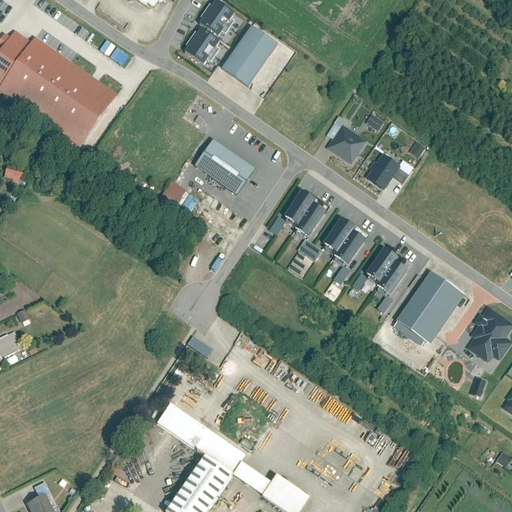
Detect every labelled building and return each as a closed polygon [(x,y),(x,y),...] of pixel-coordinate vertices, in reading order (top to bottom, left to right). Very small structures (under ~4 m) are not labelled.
[(160,0),(131,0),(151,13),(160,0)] [(211,9),(203,21),(205,23),(200,31),(203,32),(198,39),(196,37),(187,50),(189,51),(184,58),(204,71),(208,65),(211,67),(221,53),(218,51),(222,46),(218,43),(223,35),(226,38),(235,25),(233,23),(236,18),(220,7),(217,5),(213,10),(211,9)] [(278,47),(250,28),(222,70),(249,89),(278,47)] [(0,96),(87,152),(121,98),(74,68),(34,41),(31,45),(14,34),(0,55),(0,96)] [(107,58),(114,49),(110,47),(104,56),(107,58)] [(116,51),(109,60),(121,69),(128,60),(116,51)] [(364,125),(376,133),(382,124),(370,116),(364,125)] [(366,144),(342,129),(327,151),(352,167),(366,144)] [(255,170),(213,143),(195,171),(237,198),(255,170)] [(408,155),(417,160),(423,151),(414,145),(408,155)] [(403,167),(386,155),(368,180),(385,192),(403,167)] [(5,168),(3,180),(21,184),(24,172),(5,168)] [(169,216),(185,193),(170,183),(155,207),(169,216)] [(316,206),(302,196),(284,222),(296,230),(294,233),(308,242),(326,216),(314,208),(316,206)] [(355,233),(342,224),(324,249),(336,258),(334,260),(347,270),(365,244),(353,236),(355,233)] [(304,242),(296,253),(313,265),(321,253),(304,242)] [(398,263),(384,254),(366,279),(378,287),(376,290),(390,299),(408,274),(396,265),(398,263)] [(340,288),(349,274),(341,268),(332,283),(340,288)] [(430,273),(396,322),(430,346),(464,297),(430,273)] [(20,326),(29,322),(24,312),(16,316),(20,326)] [(488,364),(511,328),(489,314),(466,349),(488,364)] [(0,364),(16,356),(7,337),(0,340),(0,364)] [(469,396),(480,400),(485,383),(475,380),(469,396)] [(166,511),(209,511),(242,464),(166,413),(155,428),(202,460),(166,511)] [(162,473),(155,469),(163,455),(152,448),(130,484),(140,490),(148,478),(155,483),(162,473)] [(496,462),(504,469),(510,461),(502,454),(496,462)] [(48,511),(42,499),(24,508),(25,511),(48,511)]
